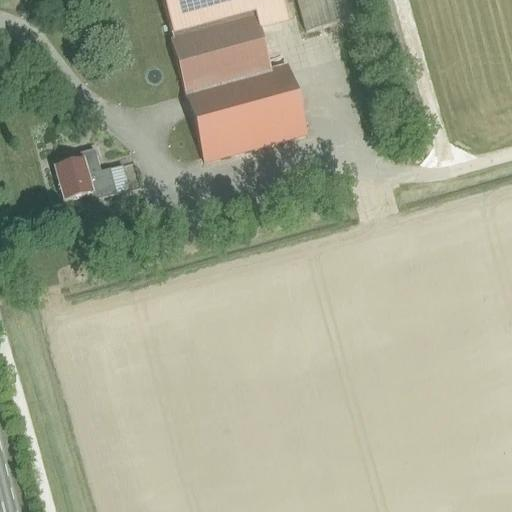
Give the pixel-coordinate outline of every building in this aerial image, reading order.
[(280,0),(161,0),(173,43),(256,21),(254,13),(282,6),(280,0)] [(294,0),(305,36),(352,23),(345,0),(294,0)] [(186,102),(204,165),(305,138),(286,68),(270,73),(256,21),(253,21),(173,43),(170,44),(186,102)] [(73,165),(53,171),(62,204),(88,197),(90,203),(115,196),(128,192),(122,167),(99,174),(93,152),(71,158),(73,165)] [(164,253),(174,250),(172,244),(163,247),(164,253)]
